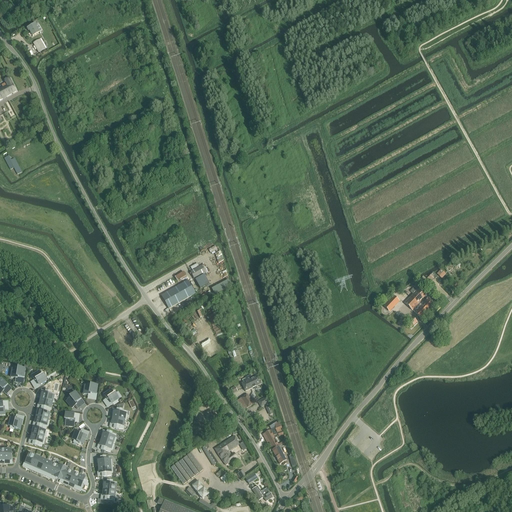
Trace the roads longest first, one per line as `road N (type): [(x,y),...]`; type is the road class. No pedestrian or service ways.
road 1 (unclassified): [(285,501),(402,357),(511,246)]
road 2 (unclassified): [(0,35),(26,69),(79,184),(146,299)]
road 3 (unclassified): [(285,501),(259,451),(146,299)]
road 4 (unknown): [(511,469),(454,487),(403,465),(342,508)]
road 5 (track): [(156,480),(183,487),(206,471),(219,486),(246,488),(263,511)]
